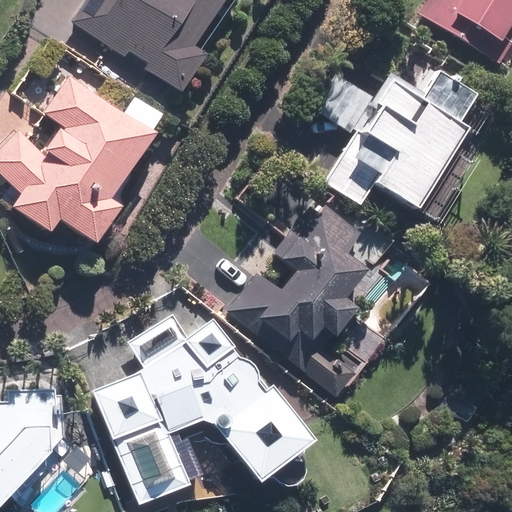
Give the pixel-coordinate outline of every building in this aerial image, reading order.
[(82,0),(67,23),(124,62),(126,59),(142,70),(139,73),(170,94),(195,58),(182,50),(216,0),(82,0)] [(511,0),(424,0),(415,15),(495,66),(511,39),(511,0)] [(374,190),(425,222),(497,108),(437,70),(417,102),(387,84),(376,102),(334,76),(311,113),(349,138),(320,183),(361,209),(374,190)] [(153,135),(63,77),(39,116),(60,129),(56,135),(53,133),(36,153),(15,132),(0,145),(0,181),(15,196),(5,208),(47,235),(54,223),(91,247),(115,210),(107,205),(112,198),(153,135)] [(377,251),(314,201),(267,259),(289,277),(277,292),(253,273),(222,312),(331,399),(377,341),(356,324),(327,360),(318,353),(352,310),(338,299),(377,251)] [(294,462),(302,456),(221,353),(203,334),(177,350),(162,329),(122,355),(133,385),(86,403),(126,511),(145,511),(176,501),(156,448),(196,433),(246,499),(259,489),(260,491),(262,492),(263,494),(265,495),(266,496),(268,497),(270,498),(272,499),(274,499),(276,499),(278,499),(281,499),(283,499),(285,498),(287,498),(289,497),(290,496),(292,494),(294,493),(295,491),(296,490),(297,488),(298,486),(299,484),(299,482),(300,480),(300,478),(300,476),(299,473),(299,471),(298,469),(298,468),(297,466),(295,464),(294,462)] [(456,380),(437,406),(461,424),(480,399),(456,380)] [(0,493),(2,492),(14,504),(48,469),(36,458),(57,437),(61,399),(53,391),(0,392),(0,493)]
